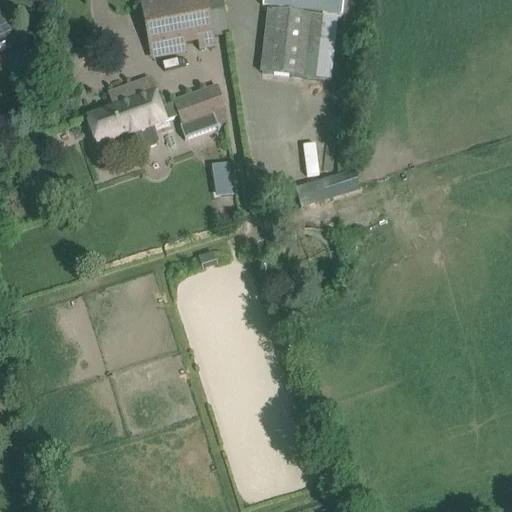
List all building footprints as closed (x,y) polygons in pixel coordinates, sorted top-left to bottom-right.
[(0,0),(0,51),(4,50),(22,41),(1,0),(0,0)] [(162,0),(141,4),(152,61),(187,54),(185,44),(198,42),(199,51),(215,49),(207,9),(223,6),(222,0),(162,0)] [(342,16),(344,0),(263,0),(263,7),(269,8),(261,74),(302,79),(331,82),(338,16),(342,16)] [(164,124),(156,99),(150,80),(107,94),(113,109),(86,119),(97,148),(132,135),(137,150),(142,152),(157,147),(159,142),(154,128),(164,124)] [(205,91),(172,102),(185,137),(217,126),(205,91)] [(313,127),(312,163),(335,163),(336,127),(313,127)] [(45,150),(38,136),(23,144),(30,158),(45,150)] [(360,192),(355,174),(296,190),(301,208),(360,192)]
